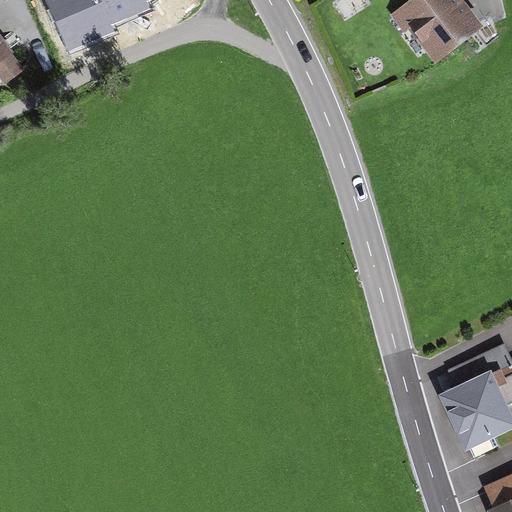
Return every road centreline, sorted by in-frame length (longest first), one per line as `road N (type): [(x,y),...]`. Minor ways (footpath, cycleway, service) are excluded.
road 1 (tertiary): [(270,0),(328,118),(444,511)]
road 2 (track): [(208,31),(0,126)]
road 3 (track): [(305,66),(208,31),(214,0)]
